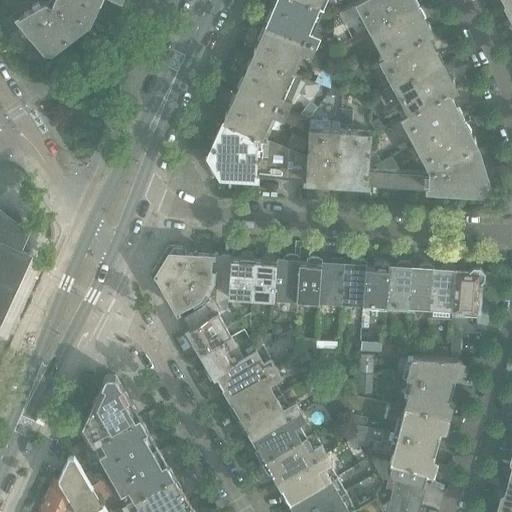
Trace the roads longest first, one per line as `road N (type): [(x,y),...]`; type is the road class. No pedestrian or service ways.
road 1 (residential): [(511,234),(210,209),(157,201),(139,187)]
road 2 (residential): [(511,301),(458,511)]
road 3 (residential): [(140,328),(244,511)]
road 4 (secondary): [(87,228),(43,332),(34,391)]
road 5 (residential): [(456,0),(511,127)]
road 6 (secondary): [(156,115),(87,228)]
road 7 (secondary): [(156,115),(206,0)]
